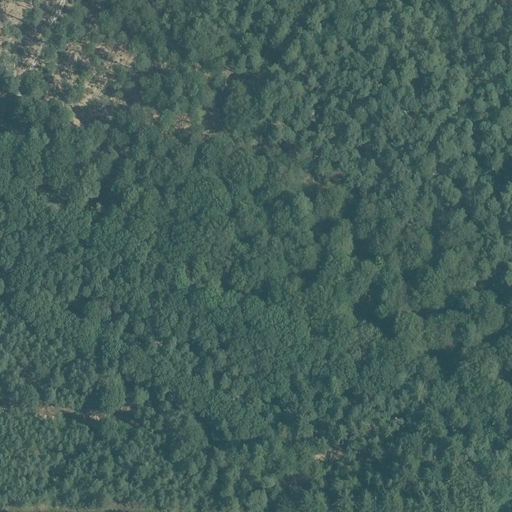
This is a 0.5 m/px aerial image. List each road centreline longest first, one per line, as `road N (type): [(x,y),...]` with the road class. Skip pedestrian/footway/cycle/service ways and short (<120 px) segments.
road 1 (tertiary): [(511,416),(380,369),(0,183)]
road 2 (track): [(293,456),(0,295)]
road 3 (track): [(0,410),(293,456)]
road 4 (track): [(293,456),(462,477),(511,472)]
